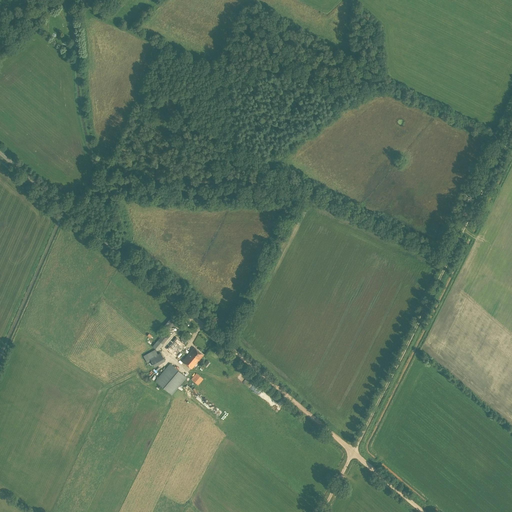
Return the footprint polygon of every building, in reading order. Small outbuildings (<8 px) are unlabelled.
[(169,331),(177,322),(171,317),(163,326),(169,331)] [(158,350),(169,337),(164,332),(153,346),(158,350)] [(183,336),(180,340),(185,344),(190,338),(187,336),(185,338),(183,336)] [(180,340),(176,337),(166,348),(175,355),(185,344),(180,340)] [(191,369),(203,355),(194,347),(182,361),(191,369)] [(158,354),(155,349),(143,356),(147,363),(151,361),(154,367),(165,361),(160,352),(158,354)] [(206,368),(210,363),(208,361),(204,366),(202,365),(200,368),(203,370),(205,367),(206,368)] [(172,394),(186,377),(170,364),(155,381),(172,394)] [(198,385),(203,379),(197,373),(191,379),(198,385)] [(190,392),(195,388),(190,383),(185,387),(190,392)]
